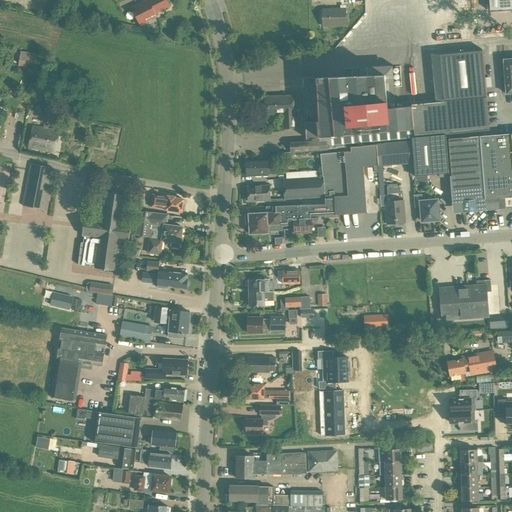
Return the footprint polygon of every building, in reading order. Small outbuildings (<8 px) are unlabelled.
[(145,0),(131,7),(140,26),(141,26),(141,25),(157,17),(155,13),(170,6),(166,0),(145,0)] [(511,0),(489,0),(491,11),(511,9),(511,0)] [(344,24),(343,11),(319,11),(319,24),(344,24)] [(175,27),(173,39),(181,41),(184,28),(175,27)] [(6,49),(4,62),(39,67),(41,55),(6,49)] [(482,49),(437,53),(441,100),(446,100),(486,95),(482,49)] [(511,59),(503,60),(506,94),(511,93),(511,59)] [(340,77),(303,78),(306,122),(337,120),(336,109),(397,104),(394,65),(353,67),(353,78),(340,79),(340,77)] [(290,142),(290,152),(327,150),(327,149),(346,148),(346,144),(449,134),(489,130),(486,95),(446,100),(441,100),(397,104),(336,109),(337,120),(306,122),(307,142),(290,142)] [(67,99),(65,109),(79,112),(81,102),(67,99)] [(289,112),(279,113),(280,124),(290,123),(289,112)] [(33,126),(29,147),(55,152),(59,131),(48,129),(50,119),(32,116),(30,124),(44,127),(44,128),(33,126)] [(99,132),(99,139),(90,139),(90,150),(107,150),(108,132),(99,132)] [(511,133),(449,139),(413,142),(412,143),(415,176),(439,174),(440,177),(452,176),(454,202),(463,201),(464,212),(477,211),(476,200),(486,199),(487,210),(502,209),(501,198),(511,197),(511,133)] [(409,143),(377,145),(378,166),(411,163),(409,143)] [(352,152),(346,152),(350,197),(350,204),(365,202),(365,199),(366,198),(365,198),(365,192),(365,191),(364,185),(365,185),(365,184),(364,184),(364,179),(364,178),(362,161),(376,160),(375,144),(351,147),(352,152)] [(346,152),(321,154),(322,177),(323,177),(324,197),(325,205),(325,204),(325,215),(325,220),(338,219),(338,217),(366,217),(365,202),(350,204),(350,197),(346,152)] [(267,159),(246,160),(247,176),(277,175),(276,159),(267,159)] [(31,163),(22,206),(44,210),(52,168),(31,163)] [(322,177),(283,179),(284,199),(324,197),(323,177),(322,177)] [(269,185),(247,187),(248,202),(270,200),(269,185)] [(81,243),(78,265),(90,267),(90,265),(95,266),(95,267),(116,270),(117,261),(118,261),(118,260),(117,260),(118,253),(119,253),(119,252),(118,252),(119,245),(120,245),(120,244),(119,244),(120,241),(128,242),(131,224),(122,223),(122,219),(124,219),(123,218),(123,212),(125,212),(125,211),(124,211),(125,204),(126,204),(125,203),(126,196),(105,193),(104,201),(103,200),(102,201),(104,201),(103,208),(102,208),(102,209),(103,209),(102,215),(101,215),(101,216),(102,216),(101,220),(95,219),(95,218),(94,218),(94,219),(85,218),(83,228),(82,235),(84,236),(83,243),(81,243)] [(152,194),(150,207),(165,209),(181,212),(182,210),(183,210),(184,205),(182,205),(183,199),(174,198),(175,197),(167,196),(166,196),(166,195),(159,194),(159,195),(152,194)] [(387,195),(379,196),(380,206),(385,206),(387,224),(405,223),(403,201),(388,202),(387,195)] [(437,200),(420,201),(422,221),(439,220),(437,200)] [(312,214),(312,216),(325,215),(325,204),(325,205),(312,205),(312,214)] [(266,212),(246,214),(246,226),(249,226),(250,234),(262,233),(263,234),(265,234),(266,233),(268,233),(268,231),(281,229),(281,226),(288,225),(288,219),(287,214),(287,205),(266,206),(266,212)] [(312,205),(287,205),(287,214),(303,214),(309,214),(312,214),(312,205)] [(138,211),(134,235),(150,237),(148,253),(160,254),(162,240),(172,242),(172,246),(179,247),(180,243),(183,227),(166,225),(167,214),(140,211),(138,211)] [(294,219),(294,233),(311,232),(311,218),(309,218),(303,218),(294,219)] [(148,261),(147,270),(158,271),(159,262),(148,261)] [(299,270),(283,270),(283,284),(299,284),(299,270)] [(143,273),(142,282),(158,283),(157,287),(167,288),(167,286),(186,288),(186,286),(188,285),(188,282),(187,281),(187,279),(186,279),(187,274),(159,271),(159,274),(143,273)] [(263,280),(249,280),(249,292),(264,291),(263,286),(263,280)] [(91,283),(90,292),(112,295),(113,286),(91,283)] [(486,286),(440,289),(442,319),(488,315),(486,286)] [(264,291),(249,292),(249,306),(264,305),(264,301),(264,291)] [(273,291),(264,291),(264,301),(274,301),(273,291)] [(69,309),(71,297),(53,293),(51,305),(69,309)] [(326,306),(326,294),(318,295),(318,306),(326,306)] [(300,308),(300,298),(299,298),(284,299),(285,309),(300,308)] [(156,307),(155,319),(167,321),(167,319),(171,319),(181,320),(180,323),(189,324),(190,312),(176,311),(176,313),(167,312),(168,308),(156,307)] [(313,309),(301,310),(301,318),(314,317),(313,309)] [(297,311),(289,311),(289,319),(298,319),(297,311)] [(386,315),(364,315),(364,325),(387,324),(386,315)] [(248,317),(248,333),(262,333),(262,332),(285,332),(285,317),(270,317),(270,319),(262,319),(262,317),(248,317)] [(171,319),(169,331),(173,331),(172,338),(181,339),(182,332),(188,333),(189,324),(180,323),(181,320),(171,319)] [(123,321),(120,337),(149,342),(152,327),(123,321)] [(58,360),(52,397),(76,401),(81,368),(92,370),(93,365),(102,367),(107,335),(86,332),(64,329),(62,328),(57,360),(58,360)] [(498,331),(497,331),(497,341),(497,343),(499,343),(505,343),(505,331),(498,331)] [(333,350),(318,351),(318,359),(323,358),(323,370),(350,369),(350,362),(348,362),(347,357),(333,357),(333,350)] [(463,360),(447,362),(450,375),(465,373),(464,368),(468,367),(469,375),(497,370),(493,351),(462,357),(463,360)] [(243,361),(243,368),(247,368),(247,372),(269,373),(269,371),(276,371),(276,360),(269,359),(269,358),(247,357),(247,361),(243,361)] [(146,369),(145,378),(165,379),(166,374),(187,375),(187,360),(163,359),(163,370),(146,369)] [(511,362),(503,365),(506,381),(511,379),(511,362)] [(323,381),(319,381),(319,389),(336,388),(336,381),(348,381),(348,376),(350,376),(350,369),(323,370),(323,381)] [(119,370),(118,380),(126,381),(127,371),(119,370)] [(283,387),(283,376),(267,376),(268,387),(283,387)] [(247,387),(245,387),(245,392),(247,392),(246,398),(264,399),(264,393),(264,385),(247,385),(247,387)] [(130,395),(128,415),(153,418),(155,399),(163,399),(163,400),(183,402),(185,389),(165,387),(164,391),(146,389),(145,396),(130,395)] [(474,410),(473,389),(457,389),(457,399),(450,399),(451,411),(474,410)] [(343,390),(319,391),(320,407),(344,406),(343,390)] [(269,393),(269,399),(278,399),(278,404),(288,404),(288,399),(289,399),(289,393),(269,393)] [(511,398),(507,399),(506,393),(498,393),(499,409),(506,409),(507,424),(509,423),(509,426),(511,425),(511,398)] [(157,402),(155,418),(181,421),(183,405),(157,402)] [(244,426),(244,432),(246,432),(246,434),(262,434),(262,425),(267,425),(267,420),(269,420),(274,417),(274,415),(280,415),(280,406),(260,405),(260,414),(262,414),(262,419),(246,419),(246,426),(244,426)] [(344,421),(344,406),(320,407),(320,422),(344,421)] [(96,412),(77,409),(76,416),(95,419),(96,412)] [(475,431),(474,410),(451,411),(451,423),(457,422),(458,431),(475,431)] [(137,440),(140,418),(97,412),(93,442),(136,447),(135,448),(140,449),(140,448),(143,448),(144,441),(137,440)] [(345,437),(344,421),(320,422),(321,437),(345,437)] [(175,447),(177,431),(153,429),(151,445),(161,446),(161,451),(174,452),(174,447),(175,447)] [(39,436),(37,447),(49,450),(51,439),(39,436)] [(115,447),(114,459),(120,460),(119,468),(133,470),(135,449),(115,447)] [(400,449),(386,449),(386,447),(378,448),(379,456),(384,456),(384,462),(400,462),(400,449)] [(141,450),(140,463),(149,464),(148,467),(170,469),(172,455),(150,453),(150,451),(141,450)] [(362,450),(358,450),(358,463),(363,463),(367,463),(367,453),(363,453),(362,450)] [(461,452),(458,452),(458,458),(461,458),(461,463),(477,462),(476,450),(461,450),(461,452)] [(336,452),(309,453),(310,471),(336,470),(336,452)] [(303,453),(282,454),(282,472),(304,471),(303,453)] [(235,477),(235,478),(252,478),(253,474),(282,474),(282,472),(282,454),(267,454),(267,461),(253,461),(253,456),(236,456),(237,456),(236,477),(235,477)] [(54,470),(74,470),(73,457),(54,458),(54,470)] [(400,462),(384,462),(380,462),(381,468),(385,467),(385,475),(401,474),(400,462)] [(477,462),(461,463),(461,475),(477,475),(483,475),(483,469),(477,469),(477,462)] [(122,470),(121,482),(129,483),(130,471),(122,470)] [(385,475),(380,475),(381,487),(385,487),(401,486),(401,474),(385,475)] [(136,476),(135,490),(144,491),(144,488),(152,489),(152,490),(169,492),(170,477),(154,475),(153,481),(145,480),(145,477),(136,476)] [(363,476),(359,476),(359,488),(364,488),(369,488),(368,475),(363,476)] [(477,475),(461,475),(462,488),(477,487),(477,475)] [(230,485),(229,501),(230,501),(230,500),(257,501),(257,505),(288,505),(288,506),(324,507),(322,506),(322,491),(291,491),(291,495),(274,495),(274,487),(230,486),(230,485)] [(401,486),(385,487),(386,500),(402,499),(401,486)] [(477,487),(462,488),(462,501),(478,500),(477,487)] [(129,499),(129,507),(143,508),(143,500),(129,499)]
